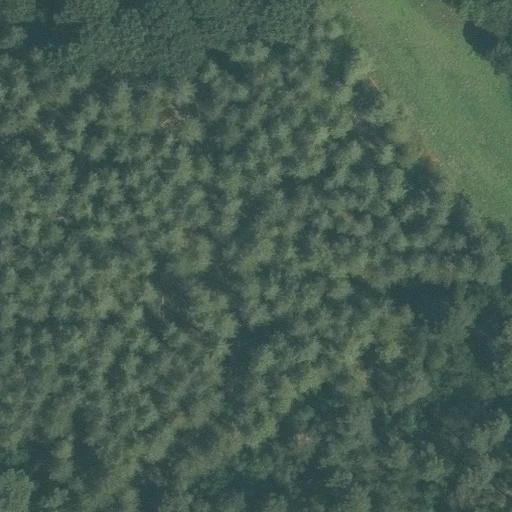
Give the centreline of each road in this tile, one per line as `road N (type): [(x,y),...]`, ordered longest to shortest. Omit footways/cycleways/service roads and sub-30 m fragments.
road 1 (track): [(141,511),(145,475),(165,451),(202,429),(229,390),(236,359),(235,319),(214,245),(204,116),(163,49)]
road 2 (track): [(0,145),(163,49)]
